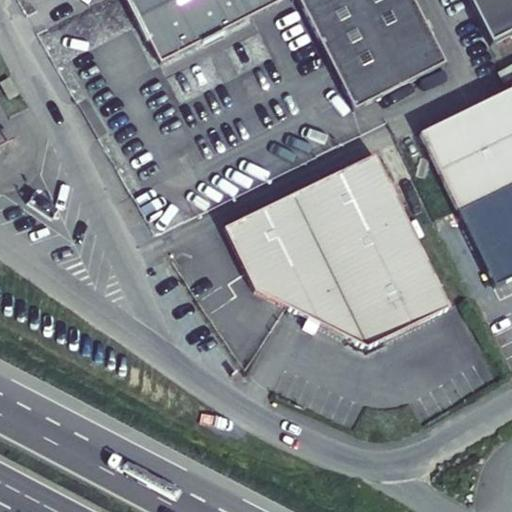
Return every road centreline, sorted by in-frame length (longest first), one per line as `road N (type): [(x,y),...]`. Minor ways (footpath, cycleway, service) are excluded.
road 1 (unclassified): [(0,25),(173,365)]
road 2 (unclassified): [(173,365),(276,427),(375,462),(427,452),(511,403)]
road 3 (unclassified): [(0,243),(173,365)]
road 4 (motorway): [(249,511),(55,443)]
road 5 (motorway): [(186,511),(55,443)]
